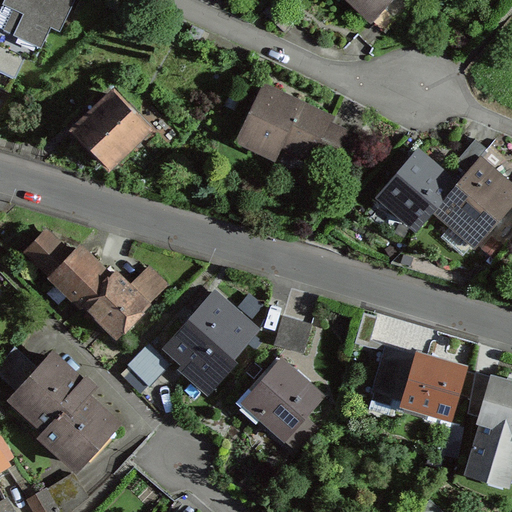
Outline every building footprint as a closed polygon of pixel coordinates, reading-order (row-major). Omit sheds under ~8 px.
[(5,2),(0,0),(0,43),(26,55),(34,60),(51,25),(5,2)] [(6,0),(5,2),(51,25),(60,29),(73,0),(6,0)] [(274,0),(264,11),(285,31),(296,21),(274,0)] [(391,0),(365,0),(379,13),(391,0)] [(413,0),(391,0),(379,13),(392,24),(413,0)] [(0,87),(9,91),(26,55),(0,43),(0,87)] [(333,119),(264,85),(238,139),(276,157),(283,143),(314,158),(318,150),(330,124),(333,119)] [(147,129),(115,95),(77,130),(81,133),(72,142),(97,168),(105,160),(109,164),(147,129)] [(330,124),(318,150),(344,162),(357,136),(330,124)] [(468,170),(478,159),(487,149),(476,139),(457,160),(468,170)] [(456,184),(420,153),(389,188),(403,201),(398,207),(407,218),(420,226),(436,208),(456,184)] [(511,199),(507,196),(511,190),(511,187),(478,159),(468,170),(456,184),(436,208),(477,244),(511,204),(511,199)] [(27,248),(53,273),(69,256),(44,231),(27,248)] [(53,273),(118,336),(149,304),(116,271),(109,278),(77,248),(69,256),(53,273)] [(256,328),(216,293),(167,348),(207,383),(256,328)] [(282,315),(286,304),(272,299),(263,328),(277,332),(282,315)] [(312,324),(282,315),(277,332),(274,344),(304,353),(312,324)] [(149,343),(128,363),(149,385),(170,364),(149,343)] [(403,401),(417,355),(386,346),(372,392),(403,401)] [(15,347),(0,363),(0,374),(18,389),(37,367),(15,347)] [(403,401),(452,415),(465,369),(417,355),(403,401)] [(75,464),(114,422),(86,396),(95,387),(85,378),(82,381),(55,356),(16,399),(47,428),(42,434),(75,464)] [(322,395),(282,359),(244,401),(285,437),(322,395)] [(496,377),(476,371),(471,403),(484,407),(493,378),(495,379),(496,377)] [(495,379),(493,378),(484,407),(480,419),(485,420),(469,471),(489,478),(494,463),(511,469),(511,467),(511,377),(509,377),(507,383),(495,379)] [(462,435),(447,432),(443,453),(458,456),(462,435)] [(70,511),(88,499),(72,472),(38,494),(43,503),(52,497),(60,511),(70,511)] [(13,511),(0,486),(0,511),(13,511)] [(28,498),(35,511),(60,511),(52,497),(43,503),(38,494),(37,493),(28,498)]
